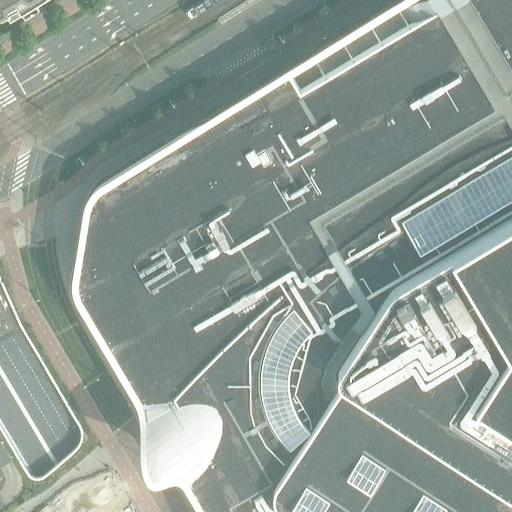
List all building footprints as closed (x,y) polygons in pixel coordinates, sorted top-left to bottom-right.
[(164,140),(145,152),(157,173),(158,172),(169,189),(183,180),(189,177),(191,180),(199,176),(207,171),(204,167),(215,161),(218,167),(239,154),(238,152),(247,147),(252,156),(260,151),(268,164),(298,146),(294,140),(321,125),(348,109),(350,108),(377,92),(378,91),(433,59),(434,58),(461,42),(489,26),(491,24),(511,11),(511,0),(391,0),(385,4),(317,46),(310,50),(304,54),(307,57),(286,70),(268,81),(266,78),(164,140)] [(511,11),(491,24),(511,60),(511,11)] [(489,26),(461,42),(511,128),(511,60),(491,24),(489,26)] [(511,128),(461,42),(434,58),(486,146),(492,144),(498,142),(504,140),(510,138),(511,136),(511,128)] [(433,59),(378,91),(431,179),(441,171),(452,164),(463,158),(474,152),(486,146),(434,58),(433,59)] [(377,92),(350,108),(406,201),(411,196),(415,192),(420,187),(426,183),(431,179),(378,91),(377,92)] [(321,125),(294,140),(298,146),(353,238),(357,235),(362,231),(367,228),(371,224),(376,221),(382,217),(388,213),(394,209),(400,205),(406,201),(350,108),(348,109),(321,125)] [(511,511),(511,136),(510,138),(504,140),(498,142),(492,144),(486,146),(474,152),(463,158),(452,164),(441,171),(431,179),(426,183),(420,187),(415,192),(411,196),(406,201),(400,205),(394,209),(388,213),(382,217),(376,221),(371,224),(367,228),(362,231),(357,235),(353,238),(345,244),(337,250),(330,256),(322,262),(314,268),(306,275),(298,282),(290,288),(282,295),(274,302),(264,311),(250,324),(236,337),(223,350),(209,364),(196,378),(189,386),(188,387),(187,388),(186,388),(185,389),(184,390),(179,393),(184,402),(186,404),(184,405),(183,407),(181,409),(181,410),(181,411),(181,412),(180,413),(180,414),(181,416),(181,418),(182,419),(183,420),(184,421),(185,422),(187,423),(187,424),(188,424),(189,424),(190,424),(190,425),(192,425),(193,425),(194,424),(195,424),(196,424),(197,423),(203,434),(205,433),(217,424),(224,422),(233,423),(241,428),(254,436),(286,455),(295,461),(301,471),(309,466),(319,483),(326,479),(340,503),(354,495),(364,511),(511,511)] [(247,147),(238,152),(239,154),(251,174),(256,171),(314,268),(322,262),(330,256),(337,250),(345,244),(353,238),(298,146),(268,164),(260,151),(252,156),(247,147)] [(77,268),(77,273),(77,278),(78,284),(79,289),(82,293),(132,379),(135,383),(139,387),(143,390),(148,393),(153,395),(158,396),(163,397),(169,396),(174,395),(179,393),(184,390),(185,389),(186,388),(187,388),(188,387),(189,386),(196,378),(209,364),(223,350),(236,337),(250,324),(264,311),(183,180),(169,189),(158,172),(157,173),(145,152),(105,176),(98,181),(95,185),(94,187),(91,192),(89,197),(88,201),(86,209),(77,268)] [(189,177),(183,180),(264,311),(274,302),(282,295),(290,288),(298,282),(306,275),(314,268),(256,171),(251,174),(239,154),(218,167),(215,161),(204,167),(207,171),(199,176),(191,180),(189,177)] [(217,424),(205,433),(219,456),(254,436),(241,428),(233,423),(224,422),(217,424)] [(185,461),(185,462),(185,463),(185,465),(185,466),(186,468),(186,469),(187,472),(211,511),(290,511),(285,503),(269,511),(251,511),(236,485),(219,456),(205,433),(203,434),(189,450),(188,452),(187,453),(186,454),(186,456),(185,457),(185,458),(185,459),(185,460),(185,461)] [(254,436),(219,456),(236,485),(286,455),(254,436)] [(122,511),(81,442),(42,477),(62,511),(211,511),(199,490),(163,511),(122,511)] [(286,455),(236,485),(251,511),(269,511),(285,503),(319,483),(309,466),(301,471),(295,461),(286,455)] [(319,483),(285,503),(290,511),(324,511),(340,503),(326,479),(319,483)] [(340,503),(324,511),(364,511),(354,495),(340,503)]
